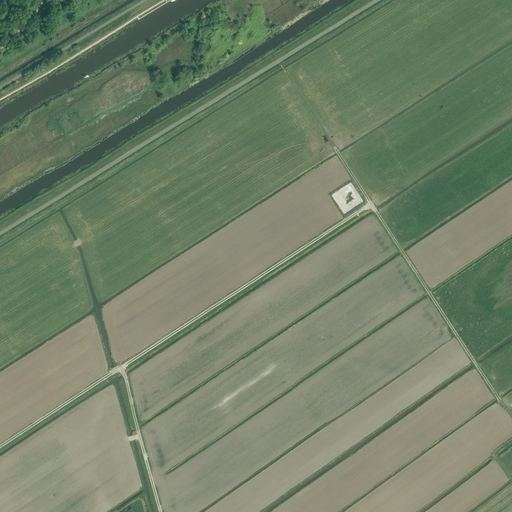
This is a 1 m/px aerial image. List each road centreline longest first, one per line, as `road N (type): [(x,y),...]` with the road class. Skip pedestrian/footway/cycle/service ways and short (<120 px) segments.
road 1 (track): [(0,446),(372,203)]
road 2 (track): [(332,143),(500,400)]
road 3 (track): [(122,367),(160,511)]
